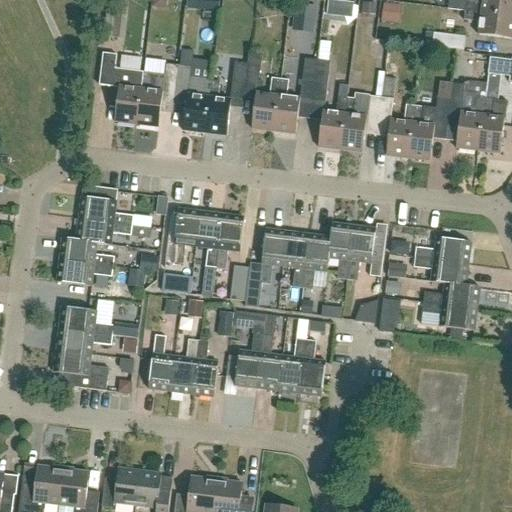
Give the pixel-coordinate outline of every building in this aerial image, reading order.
[(465,12),(511,17),(511,0),(449,0),(448,10),(465,12)] [(337,17),(338,3),(329,2),(327,16),(337,17)] [(374,15),(375,5),(362,4),(361,14),(374,15)] [(395,23),(397,7),(383,5),(381,21),(395,23)] [(120,39),(123,8),(108,6),(104,38),(120,39)] [(292,24),(313,26),(315,8),(294,6),(292,24)] [(511,40),(511,17),(465,12),(464,21),(481,23),(479,36),(511,40)] [(464,51),(466,38),(434,34),(433,47),(464,51)] [(213,74),(215,56),(198,54),(196,72),(213,74)] [(137,126),(144,74),(116,70),(117,56),(104,55),(100,87),(120,89),(115,124),(137,126)] [(243,110),(249,56),(248,66),(235,65),(231,102),(219,100),(221,83),(212,82),(205,135),(227,137),(231,108),(243,110)] [(274,133),(281,81),(272,80),(270,96),(258,94),(262,58),(249,56),(243,110),(244,99),(255,100),(252,130),(274,133)] [(511,77),(511,67),(511,61),(491,59),(489,74),(511,77)] [(300,96),(312,98),(313,98),(318,62),(305,60),(300,96)] [(326,100),(330,64),(318,62),(313,98),(326,100)] [(174,107),(179,67),(167,65),(165,76),(144,74),(137,126),(159,129),(162,106),(174,107)] [(205,135),(212,82),(208,82),(208,80),(190,78),(192,68),(179,67),(174,107),(186,109),(183,132),(205,135)] [(501,77),(490,76),(488,87),(499,88),(501,77)] [(390,129),(386,157),(408,159),(415,107),(406,106),(404,123),(391,121),(396,80),(385,78),(382,99),(378,127),(390,129)] [(281,81),(274,133),(296,136),(300,100),(288,98),(290,82),(281,81)] [(433,140),(446,141),(447,127),(453,84),(452,84),(450,100),(438,99),(437,110),(415,107),(408,159),(431,162),(433,140)] [(464,92),(465,85),(453,84),(447,127),(459,129),(456,149),(478,152),(485,99),(476,99),(477,94),(464,92)] [(323,113),(319,148),(341,151),(348,99),(349,87),(340,86),(336,115),(323,113)] [(363,154),(366,126),(378,127),(382,99),(369,98),(370,97),(356,95),(356,100),(348,99),(341,151),(363,154)] [(508,103),(485,99),(478,152),(501,155),(505,120),(506,120),(508,103)] [(79,221),(132,227),(134,217),(115,215),(118,191),(83,187),(79,221)] [(167,200),(160,199),(158,216),(165,216),(167,200)] [(197,248),(201,213),(179,210),(174,245),(175,245),(173,264),(183,265),(186,246),(197,248)] [(216,269),(222,216),(201,213),(197,248),(208,249),(205,268),(212,269),(216,269)] [(222,216),(216,269),(225,271),(228,252),(240,253),(244,219),(222,216)] [(131,237),(132,227),(79,221),(76,241),(76,242),(97,244),(97,245),(111,246),(112,235),(131,237)] [(347,281),(354,227),(332,225),(330,239),(331,239),(328,259),(329,259),(340,261),(337,280),(347,281)] [(152,230),(132,227),(131,237),(151,239),(152,230)] [(354,227),(347,281),(358,282),(360,263),(370,265),(369,278),(381,280),(385,246),(374,245),(376,230),(354,227)] [(403,257),(406,229),(394,227),(391,256),(403,257)] [(262,265),(260,284),(249,283),(246,303),(245,308),(259,309),(262,285),(270,286),(273,267),(284,268),(288,233),(266,231),(261,265),(262,265)] [(303,289),(309,236),(288,233),(284,268),(295,270),(293,288),(303,289)] [(331,239),(330,239),(309,236),(303,289),(313,291),(315,272),(327,273),(329,259),(328,259),(331,239)] [(415,259),(469,266),(471,243),(436,239),(435,251),(416,249),(415,259)] [(76,242),(76,241),(62,240),(59,262),(113,268),(114,258),(95,256),(97,245),(97,244),(76,242)] [(157,259),(145,258),(144,270),(156,272),(157,259)] [(466,287),(469,266),(415,259),(414,269),(433,271),(431,284),(445,285),(466,287)] [(112,278),(113,268),(59,262),(57,284),(91,288),(93,276),(112,278)] [(390,265),(389,278),(401,279),(403,267),(390,265)] [(230,301),(246,303),(249,283),(250,269),(235,267),(230,301)] [(201,298),(212,299),(216,269),(212,269),(205,268),(201,298)] [(145,273),(131,272),(129,283),(143,285),(145,273)] [(388,282),(386,295),(397,296),(399,284),(388,282)] [(480,288),(466,287),(445,285),(444,296),(425,294),(424,303),(478,310),(480,288)] [(383,308),(380,332),(394,334),(395,323),(398,323),(400,311),(401,302),(384,300),(383,308)] [(167,301),(165,314),(177,315),(178,303),(167,301)] [(190,302),(189,315),(201,317),(203,303),(190,302)] [(304,303),(302,314),(309,315),(311,304),(304,303)] [(475,332),(478,310),(424,303),(422,313),(441,316),(440,328),(475,332)] [(59,330),(113,337),(114,327),(95,324),(97,312),(62,308),(59,330)] [(326,324),(309,322),(308,333),(325,334),(326,324)] [(219,326),(218,338),(230,339),(231,327),(219,326)] [(112,347),(113,337),(59,330),(57,352),(91,356),(93,345),(112,347)] [(257,390),(263,336),(253,335),(251,354),(239,352),(234,387),(257,390)] [(278,392),(283,358),(271,356),(274,338),(263,336),(257,390),(278,392)] [(171,393),(175,358),(164,357),(166,338),(156,337),(154,356),(153,356),(149,390),(171,393)] [(137,342),(128,341),(126,354),(136,355),(137,342)] [(192,396),(199,342),(189,341),(186,360),(175,358),(171,393),(192,396)] [(300,395),(306,342),(296,341),(294,359),(283,358),(278,392),(300,395)] [(199,342),(192,396),(214,398),(218,364),(207,362),(209,344),(199,342)] [(306,342),(300,395),(322,398),(326,363),(314,361),(316,343),(306,342)] [(90,367),(91,356),(57,352),(54,374),(76,376),(75,389),(106,392),(109,369),(90,367)] [(132,384),(124,383),(120,386),(119,394),(131,395),(132,384)] [(43,511),(45,504),(59,506),(63,471),(38,468),(36,486),(24,484),(20,511),(43,511)] [(136,507),(141,472),(119,470),(117,482),(106,480),(102,509),(114,510),(115,505),(136,507)] [(63,471),(59,506),(58,511),(97,511),(99,494),(87,492),(89,474),(63,471)] [(141,472),(136,507),(157,510),(156,511),(169,511),(172,488),(161,487),(163,475),(141,472)] [(0,475),(0,511),(12,511),(15,496),(2,494),(4,476),(0,475)] [(213,511),(217,482),(191,479),(189,497),(177,495),(174,511),(213,511)] [(217,482),(213,511),(251,511),(253,504),(241,503),(243,485),(217,482)]
